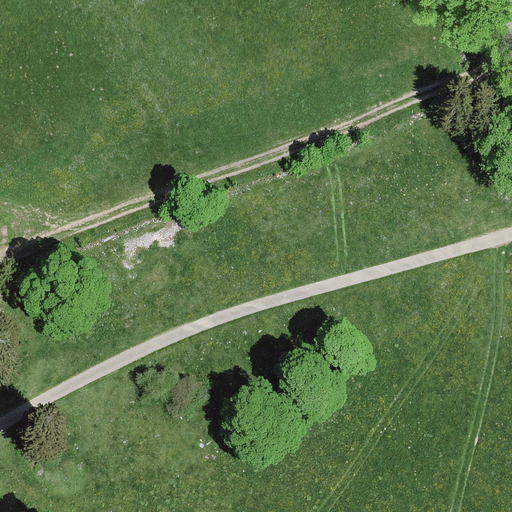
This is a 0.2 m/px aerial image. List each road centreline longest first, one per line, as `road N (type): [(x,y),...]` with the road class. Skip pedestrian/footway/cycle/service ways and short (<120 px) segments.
road 1 (track): [(511,55),(0,255)]
road 2 (track): [(0,426),(128,355),(234,313),(511,234)]
road 3 (track): [(500,238),(495,336),(457,511)]
